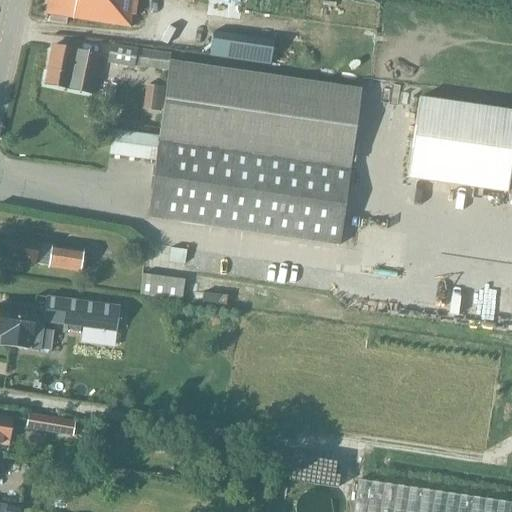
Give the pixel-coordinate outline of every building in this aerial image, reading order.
[(49,21),(67,24),(68,18),(130,27),(131,14),(134,15),(136,0),(46,0),(45,14),(50,15),(49,21)] [(208,0),(206,15),(239,20),(241,0),(208,0)] [(213,32),(209,56),(270,65),(273,41),(213,32)] [(108,62),(133,67),(136,49),(112,44),(108,62)] [(45,85),(92,94),(100,55),(52,46),(45,85)] [(167,69),(168,65),(169,54),(138,50),(136,66),(167,69)] [(149,218),(336,244),(358,89),(170,62),(159,137),(112,130),(109,154),(157,161),(149,218)] [(406,179),(507,194),(511,158),(511,110),(418,97),(406,179)] [(482,225),(498,225),(498,204),(481,204),(482,225)] [(8,236),(4,261),(35,266),(35,265),(49,267),(52,246),(38,244),(38,241),(8,236)] [(425,251),(450,252),(450,244),(425,242),(425,251)] [(49,267),(48,268),(81,273),(85,251),(52,246),(49,267)] [(139,272),(138,297),(179,298),(180,274),(173,274),(174,247),(148,246),(147,272),(139,272)] [(198,291),(198,303),(219,303),(219,291),(198,291)] [(44,310),(43,323),(82,328),(116,332),(120,307),(118,307),(88,303),(46,297),(44,310)] [(0,336),(1,336),(0,339),(0,345),(39,352),(42,329),(34,328),(36,309),(0,304),(0,336)] [(26,428),(41,430),(54,432),(56,420),(28,415),(26,428)] [(0,419),(0,444),(8,446),(12,422),(4,420),(0,419)] [(508,511),(510,503),(357,480),(352,511),(508,511)] [(338,511),(339,507),(338,499),(336,496),(333,492),(329,489),(326,488),(319,486),(311,488),(306,490),(303,492),(299,499),(297,506),(297,511),(338,511)]
